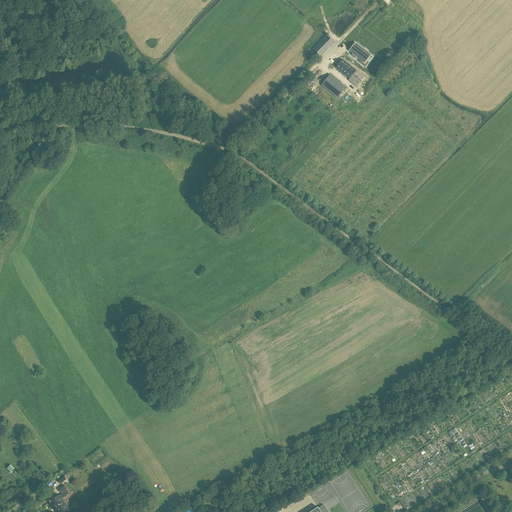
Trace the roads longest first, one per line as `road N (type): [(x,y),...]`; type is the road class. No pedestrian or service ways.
road 1 (track): [(511,357),(231,148)]
road 2 (track): [(480,333),(379,407),(201,505)]
road 3 (track): [(511,360),(264,511)]
road 4 (unclassified): [(231,148),(113,125),(0,130)]
